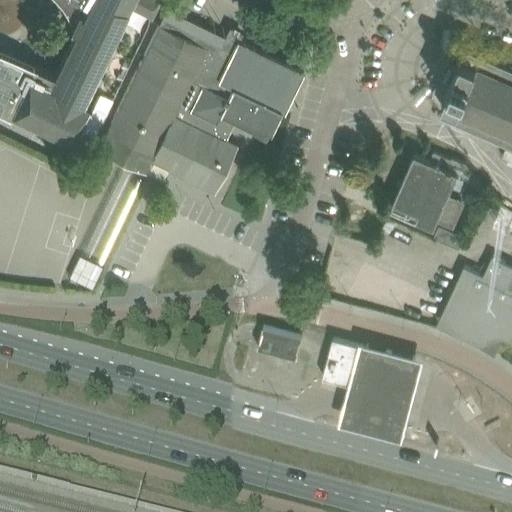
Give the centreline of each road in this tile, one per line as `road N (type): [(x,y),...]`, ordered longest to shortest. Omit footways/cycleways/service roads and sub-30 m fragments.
road 1 (primary): [(511,484),(0,346)]
road 2 (primary): [(0,399),(405,511)]
road 3 (residential): [(276,306),(349,26),(340,2)]
road 4 (residential): [(276,306),(107,318),(0,309)]
road 5 (residential): [(511,387),(434,342),(276,306)]
